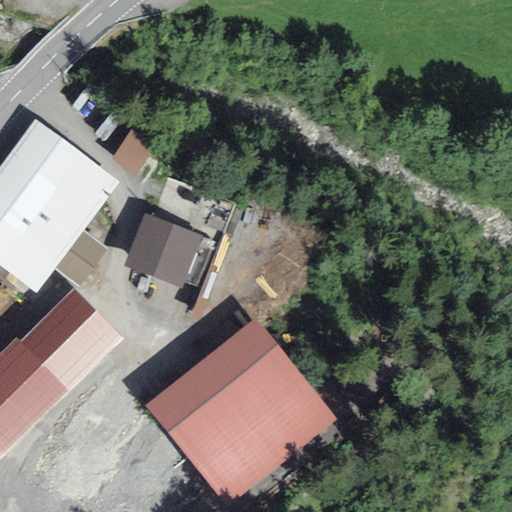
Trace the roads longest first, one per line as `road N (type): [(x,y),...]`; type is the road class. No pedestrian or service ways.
road 1 (secondary): [(119,0),(73,35),(0,115)]
road 2 (track): [(21,511),(3,465),(59,413)]
